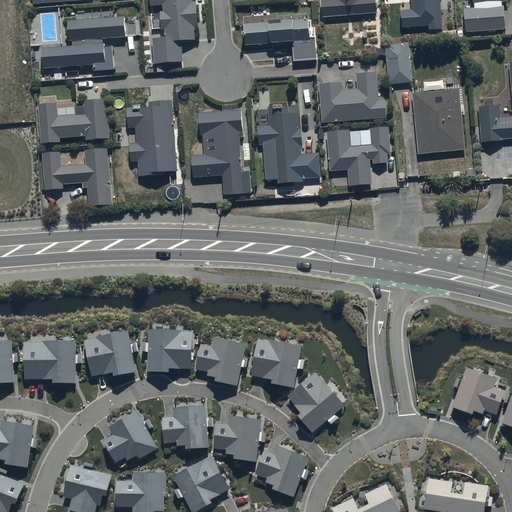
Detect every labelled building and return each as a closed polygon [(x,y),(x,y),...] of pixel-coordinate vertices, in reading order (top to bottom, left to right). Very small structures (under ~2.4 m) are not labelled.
[(153,36),(155,62),(183,59),(181,38),(195,36),(194,25),(197,24),(194,0),(147,0),(148,6),(160,4),(160,10),(151,11),(152,20),(151,20),(152,27),(160,27),(160,28),(163,27),(164,35),(153,36)] [(320,0),(322,17),(377,12),(376,0),(320,0)] [(412,0),(414,13),(402,14),(404,30),(430,28),(430,31),(447,29),(444,0),(412,0)] [(462,3),(464,29),(504,26),(503,3),(501,3),(501,0),(472,0),(473,2),(462,3)] [(125,15),(68,19),(70,40),(72,40),(72,45),(42,47),(44,68),(92,64),(92,70),(115,69),(114,42),(104,43),(103,38),(141,35),(139,16),(125,17),(125,15)] [(294,46),(296,66),(320,63),(318,41),(312,42),(310,20),(294,22),(294,19),(244,24),(247,48),(273,45),(273,43),(301,40),(301,45),(294,46)] [(409,44),(384,48),(390,88),(414,84),(409,44)] [(511,138),(511,60),(509,60),(511,109),(511,112),(500,113),(500,103),(478,104),(481,141),(511,138)] [(320,87),(325,125),(390,118),(388,101),(380,102),(377,73),(357,76),(359,89),(344,91),(344,85),(320,87)] [(426,86),(427,94),(415,96),(423,157),(471,152),(463,90),(447,92),(446,83),(426,86)] [(150,105),(129,107),(130,128),(138,127),(140,142),(133,143),(135,161),(141,160),(143,174),(182,169),(173,97),(149,100),(150,105)] [(40,107),(44,146),(63,145),(62,140),(89,137),(90,141),(111,139),(107,100),(85,103),(86,115),(60,118),(59,105),(40,107)] [(264,147),(267,181),(281,180),(281,184),(305,183),(305,178),(322,178),(319,153),(303,155),(302,148),(304,148),(302,129),(299,129),(297,112),(287,113),(286,106),(266,108),(268,126),(257,127),(259,148),(264,147)] [(227,178),(228,194),(257,191),(255,171),(247,171),(244,139),(246,138),(245,110),(201,115),(204,136),(206,136),(208,156),(195,158),(198,182),(227,178)] [(351,172),(352,188),(376,186),(373,162),(375,161),(376,165),(391,164),(390,155),(393,155),(391,129),(372,131),(374,146),(353,148),(351,133),(329,135),(333,174),(351,172)] [(67,189),(87,187),(88,192),(93,191),(95,210),(117,207),(110,152),(88,155),(90,168),(65,171),(64,157),(46,158),(50,194),(68,192),(67,189)] [(193,371),(195,332),(149,330),(147,375),(172,376),(173,370),(193,371)] [(137,344),(132,345),(130,335),(87,342),(93,380),(114,376),(116,379),(138,375),(134,354),(139,354),(137,344)] [(202,345),(197,369),(210,372),(209,376),(217,378),(216,381),(240,386),(248,344),(214,338),(212,347),(202,345)] [(303,368),(304,359),(299,358),(300,344),(255,339),(251,376),(273,378),(272,384),(295,386),(297,368),(303,368)] [(19,354),(14,354),(13,341),(0,342),(0,385),(17,384),(15,365),(20,364),(19,354)] [(82,354),(77,354),(77,341),(25,342),(26,381),(57,381),(57,386),(78,385),(78,364),(82,364),(82,354)] [(496,412),(501,397),(505,399),(509,390),(494,385),(498,376),(466,364),(451,404),(481,416),(484,408),(496,412)] [(334,410),(345,401),(315,369),(287,395),(300,409),(297,412),(314,432),(330,418),(334,422),(340,416),(334,410)] [(511,393),(502,422),(511,425),(511,393)] [(213,419),(208,420),(207,407),(173,411),(174,420),(164,421),(166,446),(179,445),(180,447),(188,446),(189,452),(212,449),(209,428),(214,427),(213,419)] [(144,423),(139,414),(111,430),(115,437),(106,443),(118,463),(127,458),(129,463),(139,458),(141,462),(160,450),(150,432),(154,430),(149,421),(144,423)] [(218,427),(216,452),(229,454),(229,457),(237,457),(237,460),(259,462),(261,443),(266,443),(267,433),(262,432),(263,421),(230,418),(229,428),(218,427)] [(41,442),(35,441),(37,429),(7,424),(5,432),(0,431),(0,455),(3,456),(1,465),(22,468),(23,465),(32,467),(35,449),(40,449),(41,442)] [(330,490),(336,502),(389,473),(374,445),(353,457),(356,464),(347,469),(342,460),(320,472),(324,480),(319,482),(325,493),(330,490)] [(312,469),(307,468),(311,457),(279,447),(277,454),(266,451),(257,476),(270,480),(269,482),(276,485),(276,488),(297,497),(304,477),(309,478),(312,469)] [(233,490),(214,456),(172,479),(177,489),(173,491),(179,502),(185,498),(192,511),(201,511),(213,506),(211,502),(233,490)] [(115,476),(72,467),(65,499),(74,501),(71,511),(97,511),(99,507),(103,508),(105,498),(110,499),(115,476)] [(27,485),(8,478),(10,473),(0,470),(0,511),(10,511),(13,505),(19,507),(27,485)] [(170,488),(164,488),(164,476),(134,475),(133,484),(119,483),(118,507),(134,508),(134,511),(164,511),(165,496),(170,496),(170,488)] [(428,475),(422,505),(459,511),(482,511),(485,503),(491,504),(493,493),(485,491),(486,483),(463,479),(461,490),(450,488),(452,479),(428,475)] [(348,499),(326,509),(328,511),(390,511),(395,510),(380,483),(359,494),(363,501),(353,507),(348,499)]
